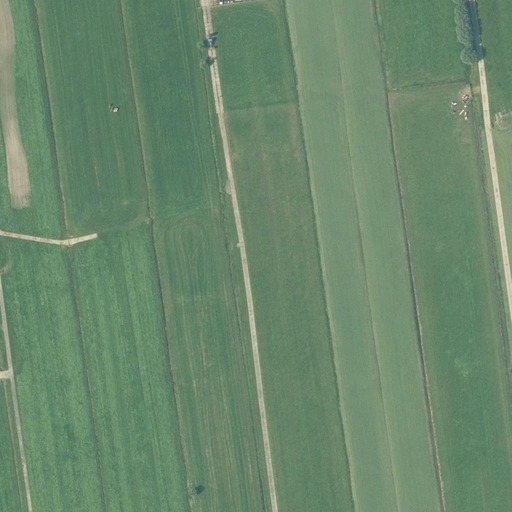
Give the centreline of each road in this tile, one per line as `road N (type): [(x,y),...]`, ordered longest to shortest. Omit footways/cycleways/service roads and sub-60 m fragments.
road 1 (track): [(511,317),(469,0)]
road 2 (track): [(0,297),(29,511)]
